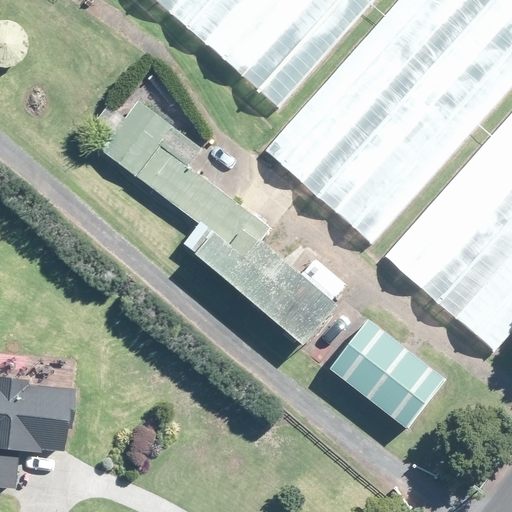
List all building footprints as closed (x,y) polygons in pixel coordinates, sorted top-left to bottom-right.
[(143,0),(279,119),(383,0),(143,0)] [(511,90),(511,0),(400,0),(265,153),(372,248),(511,90)] [(0,73),(2,73),(7,72),(11,71),(15,69),(19,66),(22,62),(24,58),(26,54),(27,50),(27,45),(26,40),(25,36),(23,32),(20,28),(16,25),(12,23),(8,21),(4,20),(0,20),(0,73)] [(199,152),(142,106),(105,151),(199,229),(184,247),(305,346),(337,307),(258,242),(267,230),(188,165),(199,152)] [(511,333),(511,116),(383,260),(490,357),(511,333)] [(449,378),(367,319),(328,374),(410,433),(449,378)] [(0,493),(10,494),(14,452),(59,457),(65,392),(28,388),(30,371),(0,368),(0,493)]
